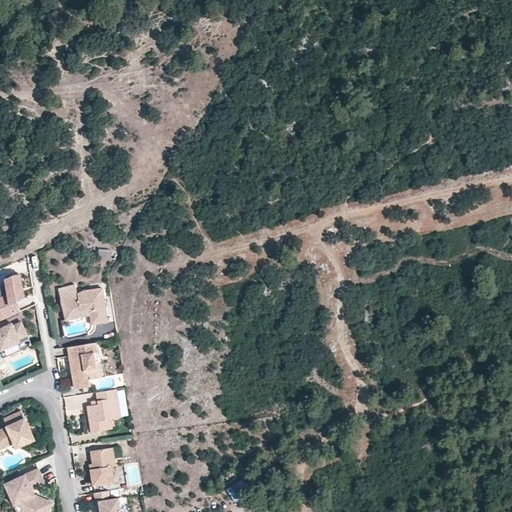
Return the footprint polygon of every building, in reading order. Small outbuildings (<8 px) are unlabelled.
[(100,250),(99,259),(110,259),(110,250),(100,250)] [(28,300),(23,276),(7,281),(9,297),(0,300),(0,321),(21,313),(19,306),(28,300)] [(65,318),(79,315),(89,314),(92,314),(93,320),(106,318),(102,292),(92,293),(92,288),(83,290),(78,294),(78,297),(59,300),(65,318)] [(89,314),(90,324),(107,322),(106,318),(93,320),(92,314),(89,314)] [(10,323),(6,325),(0,328),(0,349),(3,351),(16,345),(18,340),(26,336),(19,322),(12,326),(10,323)] [(70,347),(73,360),(70,360),(75,388),(89,386),(89,380),(98,378),(95,361),(99,360),(95,343),(70,347)] [(108,429),(107,420),(111,419),(121,418),(116,391),(116,389),(95,392),(97,401),(97,405),(91,406),(86,407),(88,415),(89,423),(92,422),(94,432),(108,429)] [(7,427),(8,430),(4,431),(3,429),(0,430),(0,450),(13,444),(16,448),(28,443),(26,439),(23,433),(29,429),(21,412),(3,420),(7,427)] [(29,429),(23,433),(26,439),(32,436),(29,429)] [(90,450),(93,464),(94,468),(90,469),(93,486),(114,483),(111,465),(108,447),(90,450)] [(30,496),(28,491),(31,490),(44,484),(38,470),(4,484),(14,505),(20,503),(24,511),(25,511),(32,511),(36,510),(40,511),(48,511),(52,503),(34,495),(30,496)] [(241,480),(227,490),(236,503),(251,494),(241,480)] [(97,510),(100,510),(100,511),(121,511),(119,498),(110,499),(108,490),(93,492),(97,510)] [(40,511),(36,510),(32,511),(25,511),(24,511),(20,503),(14,505),(16,511),(40,511)]
